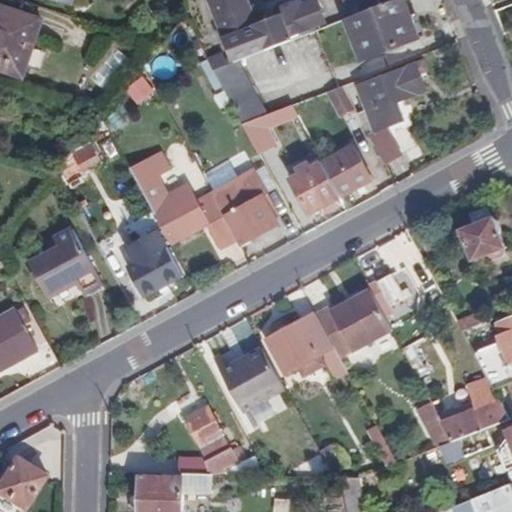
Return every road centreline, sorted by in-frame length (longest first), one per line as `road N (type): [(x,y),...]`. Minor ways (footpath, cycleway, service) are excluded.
road 1 (tertiary): [(83,381),(511,151)]
road 2 (residential): [(86,511),(83,381)]
road 3 (residential): [(511,116),(466,0)]
